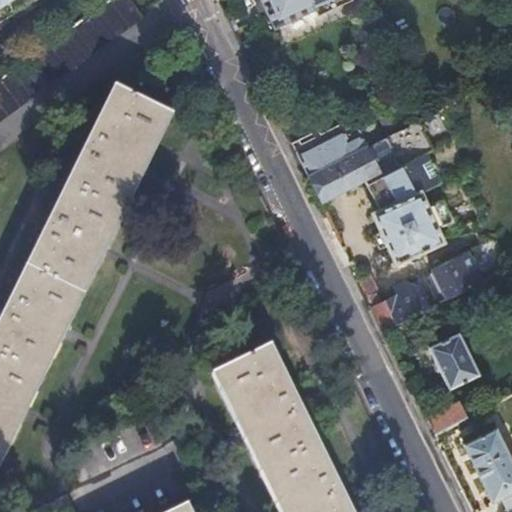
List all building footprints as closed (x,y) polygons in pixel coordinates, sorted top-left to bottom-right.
[(0,0),(0,26),(5,24),(2,19),(9,15),(12,21),(30,11),(27,4),(33,1),(32,0),(0,0)] [(128,0),(113,0),(0,81),(0,118),(141,16),(128,0)] [(256,0),(272,32),(314,12),(317,18),(348,2),(347,0),(256,0)] [(115,90),(0,325),(0,473),(174,120),(115,90)] [(361,181),(367,195),(363,197),(372,216),(370,217),(394,265),(396,265),(406,284),(426,274),(416,255),(442,242),(435,227),(450,220),(439,198),(424,205),(417,192),(436,182),(423,155),(433,150),(418,121),(345,157),(312,173),(326,199),(361,181)] [(316,145),(296,155),(306,176),(312,173),(345,157),(340,147),(329,153),(316,145)] [(376,295),(367,300),(372,310),(383,332),(481,282),(466,252),(431,271),(439,287),(434,296),(430,298),(419,295),(415,288),(403,285),(392,290),(395,298),(381,305),(376,295)] [(358,281),(367,300),(376,295),(367,277),(358,281)] [(455,336),(427,351),(448,393),(476,379),(455,336)] [(347,511),(268,349),(217,373),(285,511),(347,511)] [(465,421),(457,404),(425,420),(433,437),(465,421)] [(511,471),(493,433),(463,448),(491,505),(511,494),(511,471)]
